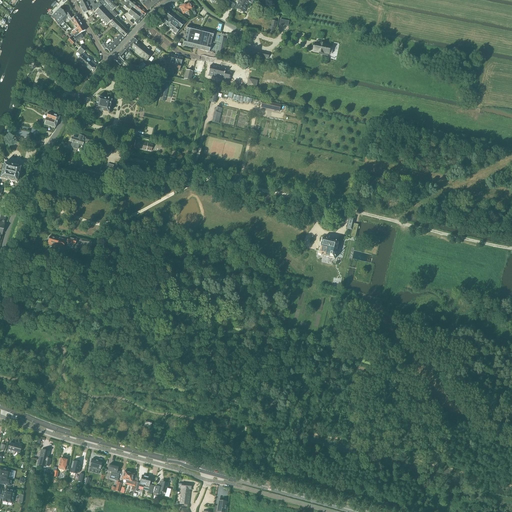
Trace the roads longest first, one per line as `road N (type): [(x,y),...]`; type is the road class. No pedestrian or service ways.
road 1 (secondary): [(355,511),(6,408)]
road 2 (unclassified): [(0,264),(27,185),(106,59)]
road 3 (track): [(392,221),(402,238),(387,316),(454,410),(467,412)]
road 4 (track): [(511,249),(360,213)]
